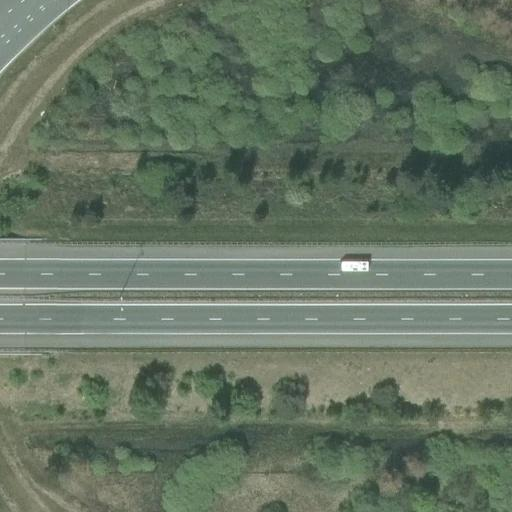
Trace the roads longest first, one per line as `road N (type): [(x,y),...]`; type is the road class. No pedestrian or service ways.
road 1 (motorway): [(0,322),(511,321)]
road 2 (motorway): [(511,275),(0,274)]
